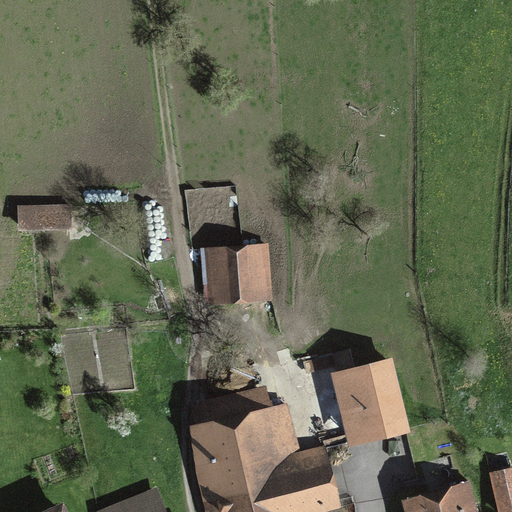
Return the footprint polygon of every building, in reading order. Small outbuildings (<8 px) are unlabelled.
[(19,207),(19,226),(70,224),(70,206),(19,207)] [(208,250),(212,300),(250,298),(269,296),(265,245),(246,247),(208,250)] [(338,374),(354,441),(405,429),(389,362),(355,370),(338,374)] [(202,424),(223,511),(291,511),(338,501),(324,447),(298,454),(285,405),(261,410),(257,391),(206,403),(202,424)] [(444,448),(421,451),(423,478),(448,474),(444,448)] [(511,511),(511,470),(494,474),(503,511),(511,511)] [(164,511),(157,493),(109,511),(164,511)] [(417,508),(417,511),(464,511),(460,496),(417,508)]
